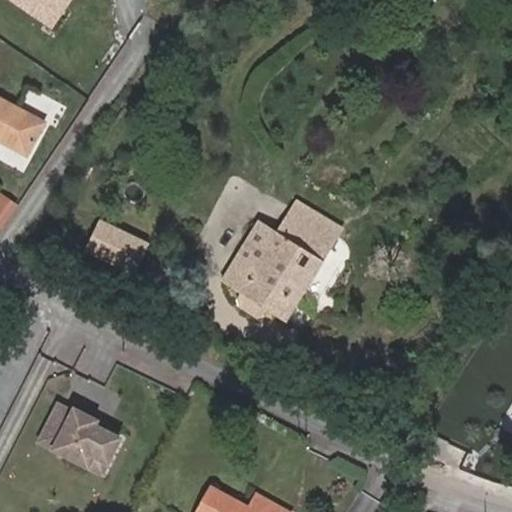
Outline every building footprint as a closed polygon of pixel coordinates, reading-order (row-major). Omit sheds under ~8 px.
[(74,0),(11,0),(61,26),(74,0)] [(0,140),(28,156),(46,123),(0,97),(0,140)] [(0,224),(9,231),(23,211),(1,196),(0,197),(0,224)] [(295,227),(307,207),(299,201),(286,222),(295,227)] [(288,319),(338,236),(322,227),(327,218),(307,207),(295,227),(286,222),(279,235),(261,224),(246,248),(253,255),(250,260),(242,255),(226,282),(246,293),(241,301),(243,307),(260,317),(266,315),(271,308),(288,319)] [(338,236),(343,227),(327,218),(322,227),(338,236)] [(107,257),(119,230),(104,223),(92,250),(107,257)] [(137,271),(150,244),(119,230),(107,257),(137,271)] [(253,255),(246,248),(242,255),(250,260),(253,255)] [(99,420),(79,408),(72,419),(60,412),(47,436),(90,461),(95,453),(109,461),(121,438),(96,424),(99,420)] [(290,511),(259,495),(252,507),(214,487),(200,511),(290,511)]
